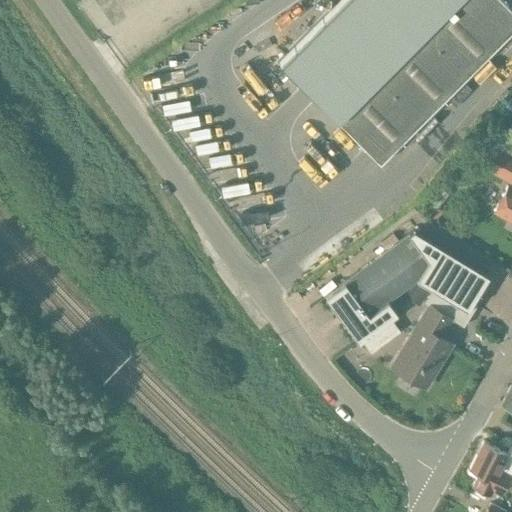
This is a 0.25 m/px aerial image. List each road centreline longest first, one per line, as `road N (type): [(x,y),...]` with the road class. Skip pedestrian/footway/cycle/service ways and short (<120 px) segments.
road 1 (unclassified): [(443,475),(329,381),(48,0)]
road 2 (unclassified): [(443,475),(511,345)]
